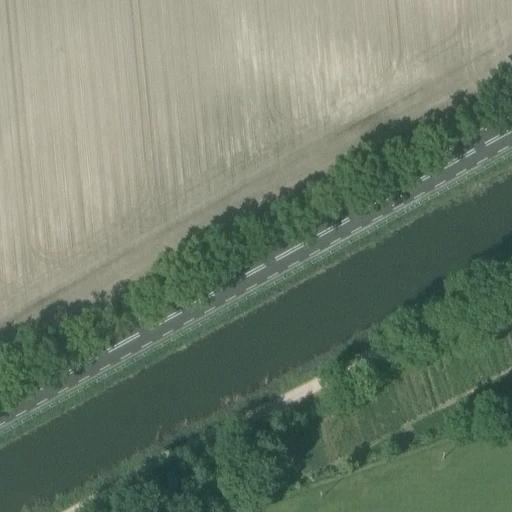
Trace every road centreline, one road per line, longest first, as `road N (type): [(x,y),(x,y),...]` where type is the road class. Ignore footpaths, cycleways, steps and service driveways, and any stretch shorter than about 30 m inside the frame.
road 1 (primary): [(0,414),(511,132)]
road 2 (track): [(81,511),(511,274)]
